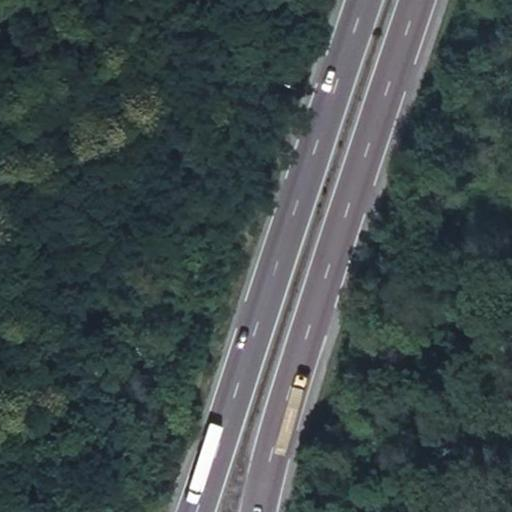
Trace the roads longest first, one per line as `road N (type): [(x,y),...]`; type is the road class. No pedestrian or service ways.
road 1 (trunk): [(255,511),(264,463),(433,0)]
road 2 (trunk): [(367,0),(197,511)]
road 3 (track): [(511,140),(472,223),(480,380),(438,457),(387,511)]
